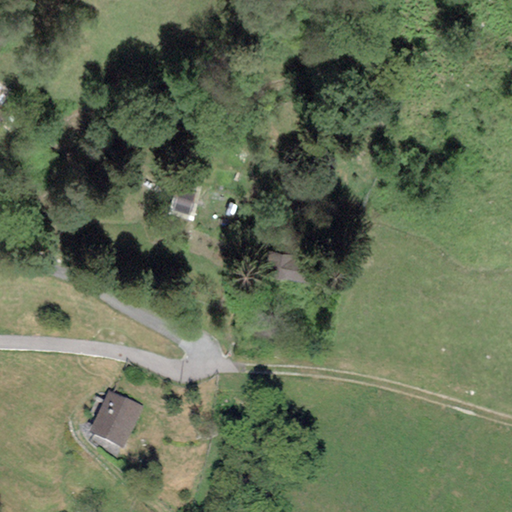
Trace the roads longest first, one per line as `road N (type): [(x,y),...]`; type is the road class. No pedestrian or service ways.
road 1 (residential): [(0,343),(126,352),(180,370),(204,364),(206,356),(187,333),(97,290),(0,258)]
road 2 (track): [(511,423),(347,375),(206,356)]
